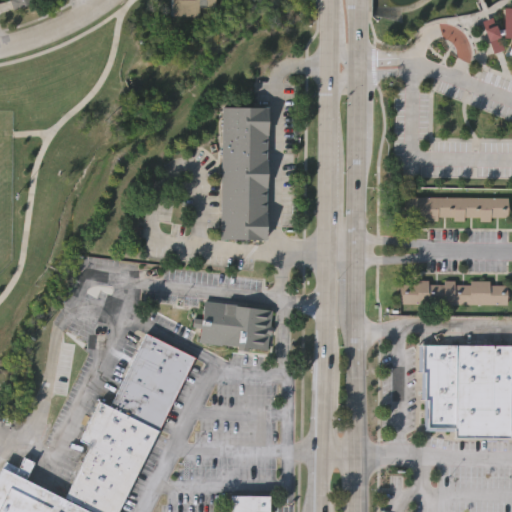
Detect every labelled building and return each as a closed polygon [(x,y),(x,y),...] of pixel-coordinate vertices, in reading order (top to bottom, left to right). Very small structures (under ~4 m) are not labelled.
[(13,9),(9,0),(31,0),(32,2),(13,9)] [(215,0),(215,8),(200,7),(199,17),(170,16),(170,0),(215,0)] [(511,57),(506,55),(511,41),(511,39),(503,39),(503,35),(499,35),(500,38),(499,39),(502,50),(492,54),(483,31),(484,30),(480,21),(491,17),(494,26),(496,26),(497,29),(503,29),(503,8),(511,8),(511,57)] [(219,242),(221,108),(267,109),(265,242),(219,242)] [(508,217),(489,216),(489,221),(478,221),(479,216),(463,216),(463,220),(452,220),(452,216),(436,216),(436,221),(417,221),(417,217),(399,216),(399,196),(508,197),(508,217)] [(505,284),(505,304),(398,303),(398,284),(415,284),(415,279),(427,279),(427,283),(443,283),(443,280),(453,281),(453,283),(468,283),(468,280),(489,280),(489,283),(505,284)] [(272,311),(267,351),(197,342),(199,329),(192,328),(193,318),(202,320),(204,301),(272,311)] [(0,511),(0,472),(5,462),(17,468),(22,458),(33,463),(24,481),(62,500),(90,445),(78,439),(97,401),(108,406),(145,332),(193,356),(115,511),(0,511)] [(511,435),(510,435),(510,438),(454,437),(454,428),(426,427),(427,399),(423,399),(423,369),(421,369),(421,342),(496,343),(496,335),(511,335),(511,435)] [(267,511),(228,511),(228,505),(228,495),(267,495),(267,511)]
